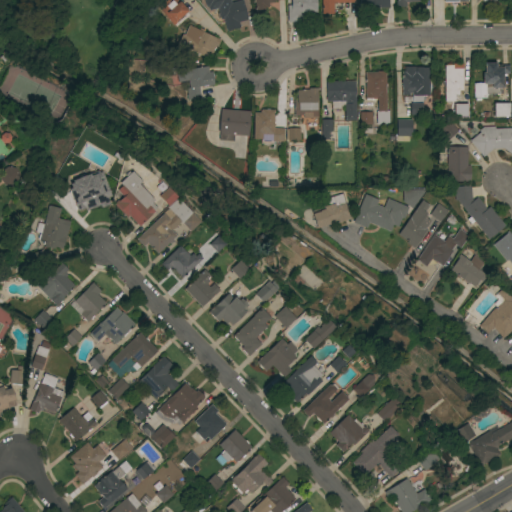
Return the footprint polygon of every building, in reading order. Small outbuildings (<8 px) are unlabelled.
[(156,6),(157,5),(154,1),(155,0),(177,0),(179,2),(180,1),(188,10),(178,19),(179,20),(173,25),(156,6)] [(230,0),(231,3),(242,0),(247,20),(238,22),(239,27),(227,30),(224,19),(220,19),(218,8),(209,10),(208,6),(206,7),(204,0),(230,0)] [(274,0),(274,2),(268,2),(268,7),(265,7),(265,12),(255,12),(255,0),(274,0)] [(317,0),(317,12),(302,12),(302,22),(288,22),(288,5),(291,5),(291,0),(317,0)] [(354,0),(354,3),(333,3),(333,13),(322,13),(322,0),(354,0)] [(220,40),(217,46),(216,45),(213,52),(212,52),(211,53),(209,52),(206,57),(188,49),(194,37),(186,33),(189,25),(220,40)] [(463,91),(459,91),(459,95),(455,95),(455,101),(445,101),(444,65),(446,65),(446,64),(451,64),(451,65),(452,65),(452,63),(463,63),(463,91)] [(510,65),(510,71),(502,71),(502,93),(486,93),(486,98),(481,98),(481,100),(475,100),(475,98),(474,98),(474,83),(484,83),(484,74),(486,74),(486,69),(485,69),(485,63),(495,63),(495,65),(510,65)] [(208,66),(209,72),(212,72),(214,85),(207,86),(207,85),(199,86),(200,98),(187,100),(186,95),(187,95),(186,88),(189,88),(188,80),(178,82),(176,68),(188,67),(188,69),(208,66)] [(422,115),(410,115),(410,103),(412,103),(412,93),(409,93),(409,95),(402,95),(402,84),(401,84),(401,81),(402,81),(402,71),(414,71),(414,67),(423,67),(422,115)] [(377,72),(377,71),(385,71),(386,111),(389,111),(389,125),(377,125),(376,111),(378,111),(377,98),(370,99),(370,100),(366,100),(366,98),(365,98),(365,72),(377,72)] [(355,81),(355,97),(355,120),(344,121),(344,109),(332,109),(332,101),(326,101),(326,98),(327,98),(326,82),(333,82),(333,81),(355,81)] [(318,118),(303,118),(303,115),(294,115),(294,100),(297,100),(297,90),(303,90),(303,89),(309,89),(309,88),(318,88),(318,118)] [(460,104),(460,102),(469,102),(469,104),(470,104),(471,115),(459,115),(459,104),(460,104)] [(509,103),(509,116),(494,117),(494,103),(509,103)] [(250,111),(248,136),(234,135),(233,141),(218,140),(220,109),(250,111)] [(274,110),(273,128),(283,128),(283,142),(272,141),(272,144),(260,144),(261,139),(252,139),(254,112),(261,112),(261,109),(274,110)] [(371,125),(360,125),(360,112),(371,112),(371,125)] [(332,120),(332,131),(328,131),(328,139),(321,139),(321,119),(332,120)] [(411,119),(411,136),(396,136),(396,120),(411,119)] [(437,130),(448,120),(458,131),(447,140),(437,130)] [(511,128),(511,153),(503,148),(493,149),(483,156),(470,140),(480,132),(479,130),(483,127),(495,127),(495,129),(511,128)] [(299,128),(299,140),(288,140),(288,139),(285,139),(285,129),(288,129),(288,128),(299,128)] [(467,147),(467,166),(470,166),(470,181),(446,181),(447,147),(467,147)] [(15,168),(19,174),(18,181),(13,186),(4,185),(0,179),(1,171),(7,167),(15,168)] [(154,200),(151,202),(156,208),(153,211),(154,211),(139,226),(129,215),(126,218),(113,204),(117,200),(119,201),(123,197),(117,191),(122,186),(120,183),(126,177),(124,175),(128,171),(130,173),(131,171),(141,181),(138,184),(154,200)] [(110,196),(107,197),(109,205),(101,208),(100,205),(90,209),(89,207),(78,211),(71,191),(77,189),(78,190),(92,184),(89,177),(101,172),(110,196)] [(57,199),(50,191),(61,180),(69,187),(57,199)] [(455,201),(453,187),(470,185),(472,202),(477,197),(487,209),(489,207),(505,225),(488,239),(473,222),(470,224),(466,220),(470,216),(457,200),(455,201)] [(177,197),(167,206),(158,196),(167,187),(177,197)] [(423,190),(424,192),(411,209),(403,202),(402,190),(423,190)] [(343,193),(345,203),(344,203),(349,216),(350,216),(350,219),(336,223),(336,221),(329,224),(316,228),(311,211),(334,203),(332,197),(343,193)] [(378,200),(376,204),(383,208),(387,198),(408,207),(403,219),(401,218),(397,227),(392,225),(390,231),(368,222),(366,228),(353,222),(365,194),(378,200)] [(177,198),(199,222),(190,231),(181,222),(171,231),(176,236),(172,239),(173,240),(169,243),(157,254),(147,243),(143,247),(136,239),(163,214),(162,213),(167,208),(166,208),(177,198)] [(429,205),(424,212),(426,213),(426,218),(430,221),(425,229),(426,230),(414,248),(406,243),(408,241),(398,234),(422,200),(429,205)] [(437,203),(448,211),(440,222),(429,214),(437,203)] [(61,209),(58,218),(70,221),(62,249),(54,247),(54,249),(44,246),(44,245),(42,244),(43,242),(45,242),(46,241),(37,239),(39,234),(40,234),(41,233),(35,232),(37,222),(43,224),(48,205),(61,209)] [(444,241),(448,236),(452,239),(459,229),(468,236),(460,248),(455,244),(451,250),(452,251),(442,266),(431,258),(425,266),(416,260),(434,234),(444,241)] [(511,236),(511,265),(508,260),(506,261),(492,244),(507,233),(507,232),(508,231),(511,236)] [(208,244),(216,236),(224,245),(217,252),(208,244)] [(179,245),(189,256),(192,253),(195,256),(197,254),(202,258),(181,278),(170,267),(167,270),(160,264),(179,245)] [(41,250),(45,262),(32,266),(28,255),(41,250)] [(469,261),(474,254),(482,263),(478,269),(484,273),(483,274),(486,276),(482,282),(479,280),(474,287),(469,283),(468,284),(454,274),(455,273),(450,270),(460,254),(469,261)] [(239,260),(249,270),(239,279),(230,269),(239,260)] [(61,263),(68,270),(65,273),(67,275),(66,277),(74,286),(63,297),(64,298),(56,306),(48,298),(48,299),(36,287),(61,263)] [(210,276),(207,279),(209,281),(206,284),(209,288),(213,284),(219,290),(214,295),(201,307),(184,289),(204,269),(210,276)] [(269,278),(278,287),(263,303),(254,294),(269,278)] [(92,282),(100,291),(97,294),(105,303),(87,322),(80,315),(84,311),(74,301),(92,282)] [(493,309),(496,307),(494,304),(498,300),(495,295),(508,284),(511,288),(511,329),(502,338),(493,327),(487,333),(479,326),(493,309)] [(233,299),(235,297),(238,301),(241,298),(247,305),(243,309),(245,312),(232,325),(228,321),(225,324),(221,319),(218,322),(208,311),(228,294),(233,299)] [(295,317),(285,328),(273,317),(283,306),(295,317)] [(116,307),(121,313),(122,312),(134,325),(114,344),(109,338),(108,339),(104,335),(97,342),(89,334),(116,307)] [(255,338),(261,344),(248,356),(238,344),(242,341),(235,333),(253,316),(253,315),(261,308),(270,318),(264,323),(267,326),(255,338)] [(51,319),(42,329),(33,320),(42,310),(51,319)] [(303,339),(317,326),(319,328),(320,327),(320,326),(323,323),(323,324),(327,320),(334,327),(312,349),(303,339)] [(81,336),(71,346),(64,339),(73,329),(81,336)] [(139,332),(157,351),(140,367),(140,366),(135,371),(131,366),(135,362),(130,357),(118,368),(111,360),(139,332)] [(281,338),(286,345),(289,342),(297,350),(292,354),(296,357),(286,366),(290,371),(283,377),(272,365),(265,371),(256,362),(281,338)] [(40,370),(30,366),(38,346),(40,346),(42,340),(50,343),(47,349),(48,350),(40,370)] [(97,353),(105,361),(95,371),(87,363),(97,353)] [(162,356),(173,366),(166,373),(178,385),(171,392),(166,387),(162,391),(163,392),(155,399),(138,381),(162,356)] [(309,356),(316,362),(313,365),(322,375),(318,378),(321,381),(306,395),(305,394),(297,401),(292,395),(293,393),(282,383),(309,356)] [(336,373),(328,365),(337,356),(345,364),(336,373)] [(23,385),(9,383),(11,370),(17,371),(17,366),(25,367),(23,385)] [(57,378),(53,388),(63,392),(55,412),(42,407),(41,411),(39,410),(38,413),(29,410),(44,373),(57,378)] [(373,376),(373,385),(359,397),(351,389),(367,374),(373,376)] [(128,386),(115,399),(107,391),(120,378),(128,386)] [(16,406),(8,408),(8,409),(0,410),(0,383),(6,387),(6,389),(11,388),(16,406)] [(184,383),(190,388),(191,388),(195,392),(197,390),(204,397),(195,406),(197,408),(182,422),(175,415),(178,413),(172,407),(171,408),(172,409),(167,414),(166,413),(164,416),(157,409),(184,383)] [(330,383),(336,390),(327,398),(331,402),(341,392),(348,399),(323,424),(312,413),(308,417),(302,411),(330,383)] [(107,401),(98,408),(90,398),(99,391),(107,401)] [(390,399),(398,407),(383,422),(375,413),(390,399)] [(140,402),(149,411),(140,421),(131,412),(140,402)] [(211,404),(217,411),(215,414),(225,425),(210,440),(208,438),(207,439),(206,438),(203,440),(195,432),(199,427),(194,421),(211,404)] [(72,407),(80,417),(82,416),(87,422),(92,418),(96,424),(75,441),(58,420),(72,407)] [(353,421),(355,418),(360,423),(361,422),(363,424),(361,426),(363,427),(363,426),(368,431),(353,445),(351,443),(342,452),(335,445),(338,442),(329,433),(347,415),(353,421)] [(489,431),(491,434),(511,421),(511,439),(508,442),(507,440),(497,446),(498,448),(497,449),(500,454),(481,466),(467,444),(489,431)] [(475,435),(461,444),(457,438),(455,440),(450,432),(455,430),(456,431),(467,423),(475,435)] [(361,453),(359,451),(371,440),(373,441),(389,426),(397,434),(389,442),(390,443),(386,447),(387,447),(384,450),(400,468),(390,478),(376,463),(363,475),(351,463),(361,453)] [(166,428),(174,436),(161,449),(153,441),(166,428)] [(244,440),(245,440),(248,443),(248,444),(251,447),(235,462),(231,458),(227,462),(226,461),(221,465),(214,458),(220,454),(221,455),(221,454),(220,453),(223,450),(218,445),(234,430),(244,440)] [(118,460),(110,451),(128,436),(136,445),(118,460)] [(87,442),(92,449),(97,445),(105,455),(97,462),(102,467),(96,472),(96,473),(92,477),(92,476),(82,484),(74,475),(78,472),(72,465),(74,463),(69,457),(87,442)] [(432,448),(435,451),(433,452),(438,459),(423,471),(416,460),(432,448)] [(199,459),(188,469),(180,461),(191,451),(199,459)] [(257,454),(267,464),(260,470),(272,482),(267,487),(262,482),(250,493),(247,491),(245,493),(244,493),(242,494),(230,480),(257,454)] [(147,461),(151,466),(153,465),(156,469),(142,480),(135,471),(147,461)] [(112,470),(112,471),(118,466),(124,474),(118,479),(123,485),(124,485),(126,487),(126,488),(126,489),(103,508),(97,501),(102,497),(93,486),(112,470)] [(222,483),(213,492),(205,483),(214,474),(222,483)] [(282,477),(287,483),(283,487),(294,499),(280,511),(270,511),(269,510),(266,511),(252,511),(250,510),(256,505),(255,503),(260,498),(262,500),(264,498),(262,495),(282,477)] [(406,478),(415,494),(423,489),(429,500),(409,511),(400,511),(392,498),(388,500),(383,492),(406,478)] [(165,485),(173,494),(162,503),(154,494),(165,485)] [(108,511),(131,493),(146,511),(108,511)] [(23,511),(0,511),(0,510),(2,509),(1,508),(5,505),(4,503),(11,497),(23,511)] [(235,499),(244,508),(239,511),(229,511),(226,508),(235,499)] [(292,511),(306,502),(311,510),(308,511),(292,511)]
